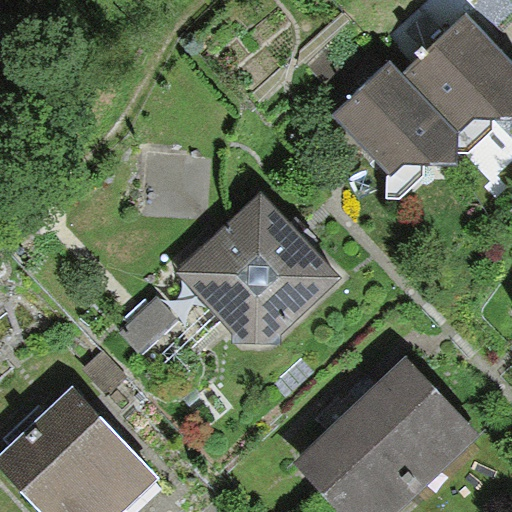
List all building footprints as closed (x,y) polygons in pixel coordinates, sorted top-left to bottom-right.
[(386,53),(326,118),(356,146),(391,178),(458,171),(511,124),(511,53),(468,5),(406,71),(386,53)] [(262,186),(178,273),(233,335),(284,339),(344,273),(262,186)] [(156,297),(120,335),(140,354),(176,316),(156,297)] [(398,511),(485,435),(410,350),(288,458),(335,511),(398,511)] [(0,448),(0,477),(32,511),(126,511),(164,478),(74,381),(0,448)]
